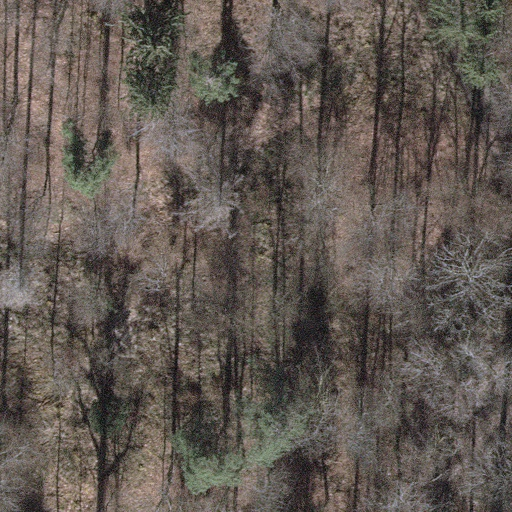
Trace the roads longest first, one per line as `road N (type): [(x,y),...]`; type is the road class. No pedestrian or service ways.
road 1 (track): [(511,355),(458,457),(401,511)]
road 2 (track): [(451,0),(498,74),(511,138)]
